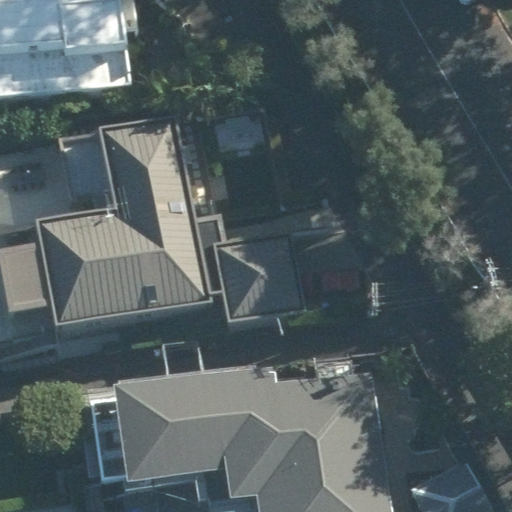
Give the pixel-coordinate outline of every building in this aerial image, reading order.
[(0,0),(0,61),(4,61),(12,106),(151,83),(137,1),(124,3),(122,0),(0,0)] [(121,129),(139,228),(12,252),(10,241),(0,242),(0,351),(50,342),(45,317),(76,311),(80,336),(225,309),(189,116),(121,129)] [(305,238),(233,248),(244,326),(315,316),(305,238)] [(176,484),(180,511),(403,511),(382,355),(137,388),(140,411),(108,415),(118,492),(176,484)] [(504,511),(479,466),(424,495),(433,511),(504,511)]
